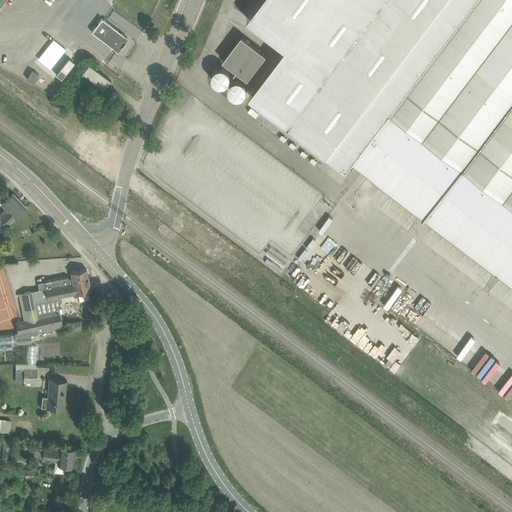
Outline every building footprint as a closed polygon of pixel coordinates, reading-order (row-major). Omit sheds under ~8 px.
[(0,0),(0,19),(11,0),(0,0)] [(249,95),(345,166),(349,160),(496,271),(502,276),(511,283),(511,0),(259,0),(246,18),(285,47),(249,95)] [(91,31),(118,51),(128,37),(102,17),(91,31)] [(242,36),(223,60),(248,78),(266,54),(242,36)] [(61,78),(67,71),(74,62),(71,59),(69,58),(56,74),(61,78)] [(36,68),(42,73),(48,65),(42,60),(36,68)] [(215,76),(217,77),(220,77),(222,76),(224,75),(226,72),(226,70),(226,67),(225,65),(223,63),(220,62),(217,62),(215,63),(213,64),(212,66),(211,68),(211,70),(211,73),(213,74),(215,76)] [(103,91),(110,81),(111,80),(89,63),(81,74),(103,91)] [(231,87),(233,88),(235,88),(238,87),(240,86),(242,84),(242,81),(242,79),(242,76),(240,74),(238,73),(235,72),(233,73),(230,74),(229,75),(227,78),(227,80),(227,83),(229,85),(231,87)] [(13,193),(2,203),(8,209),(0,216),(0,218),(6,225),(15,217),(26,206),(13,193)] [(211,210),(204,219),(238,244),(245,236),(211,210)] [(90,287),(86,268),(85,268),(72,271),(70,271),(71,277),(69,278),(68,276),(38,282),(39,288),(38,289),(40,300),(35,301),(37,314),(59,309),(59,297),(78,293),(80,302),(89,300),(87,290),(88,290),(91,290),(90,287)] [(37,333),(56,329),(63,328),(60,313),(59,309),(37,314),(35,301),(32,290),(18,293),(24,319),(23,319),(17,321),(15,321),(17,332),(15,333),(15,335),(16,341),(16,344),(31,343),(31,335),(37,334),(37,333)] [(37,363),(16,363),(15,376),(15,381),(23,381),(23,382),(36,383),(37,363)] [(49,378),(47,397),(42,396),(40,406),(64,409),(64,408),(63,408),(66,381),(67,381),(67,380),(49,378)] [(11,420),(1,419),(0,432),(9,433),(11,420)] [(0,495),(13,497),(17,458),(8,457),(10,440),(3,439),(0,467),(0,495)] [(60,449),(43,446),(43,448),(30,446),(29,456),(42,457),(42,459),(55,461),(53,472),(65,474),(66,465),(73,466),(75,448),(61,446),(60,449)] [(25,468),(24,476),(37,477),(38,477),(39,469),(25,468)]
